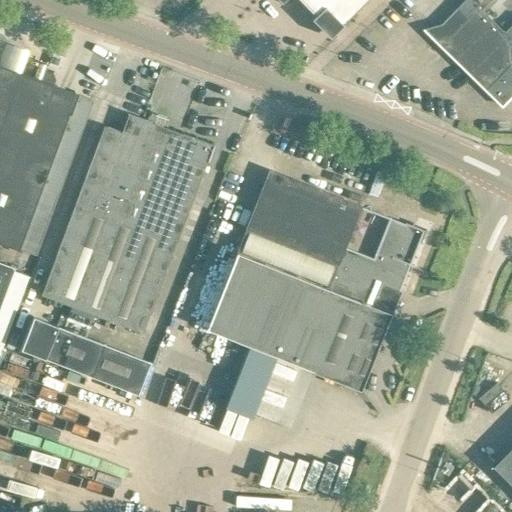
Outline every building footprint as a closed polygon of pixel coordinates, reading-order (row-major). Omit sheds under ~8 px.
[(367,0),(299,0),(315,16),(312,19),(331,37),(344,24),(343,24),(367,0)] [(464,0),(441,24),(433,26),(434,31),(430,35),(501,105),(511,94),(511,24),(505,32),(481,9),(490,0),(464,0)] [(0,241),(35,255),(58,194),(92,100),(53,85),(55,79),(52,72),(30,64),(23,67),(20,73),(0,128),(0,241)] [(0,128),(20,73),(0,66),(0,128)] [(104,125),(43,295),(145,332),(206,163),(213,144),(128,113),(121,131),(104,125)] [(360,389),(360,388),(390,313),(372,305),(381,283),(399,290),(423,229),(405,222),(404,223),(365,208),(364,209),(389,219),(373,258),(345,247),(361,206),(269,170),(208,328),(360,389)] [(13,270),(13,269),(0,263),(0,352),(29,276),(13,270)] [(105,336),(103,344),(44,321),(32,352),(45,357),(45,358),(136,394),(148,362),(133,356),(136,348),(105,336)] [(511,482),(511,449),(496,466),(511,482)]
